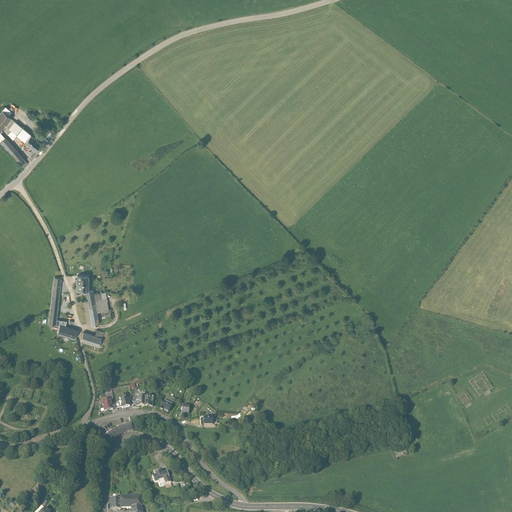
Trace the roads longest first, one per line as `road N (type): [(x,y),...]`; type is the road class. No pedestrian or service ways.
road 1 (unclassified): [(15,182),(102,85),(163,44),(333,0)]
road 2 (residential): [(245,506),(169,422),(149,413),(110,418),(26,454),(0,454)]
road 3 (secondary): [(245,506),(204,489),(166,446),(138,439),(109,458),(103,511)]
